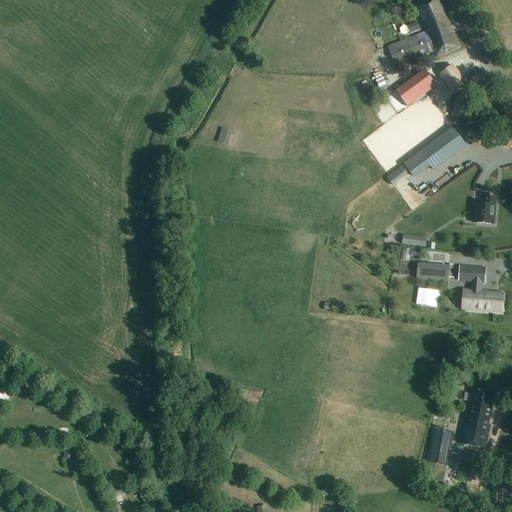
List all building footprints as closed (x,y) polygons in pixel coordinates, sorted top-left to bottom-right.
[(435,58),(445,54),(459,48),(454,35),(450,37),(448,31),(451,29),(447,18),(446,19),(437,0),(432,0),(418,6),(426,24),(423,25),(426,32),(388,47),(395,67),(432,52),(435,58)] [(373,58),(375,74),(382,73),(380,57),(373,58)] [(456,69),(443,75),(452,94),(465,88),(456,69)] [(424,70),(402,86),(413,102),(435,86),(424,70)] [(468,100),(456,98),(453,116),(464,118),(468,100)] [(222,128),(218,143),(228,146),(233,132),(222,128)] [(453,128),(419,153),(430,167),(434,172),(467,147),(453,128)] [(475,204),(473,224),(494,226),(496,206),(496,197),(485,196),(484,205),(475,204)] [(419,237),(418,246),(425,247),(427,238),(419,237)] [(501,314),(502,296),(485,294),(485,292),(480,292),(481,284),(483,284),(484,269),(461,267),(460,283),(471,284),(471,292),(463,291),(462,311),(501,314)] [(438,280),(437,272),(424,272),(424,281),(438,280)] [(493,397),(473,393),(471,404),(469,404),(460,446),(486,451),(493,414),(490,411),(493,397)] [(454,433),(435,429),(429,464),(447,467),(448,460),(446,459),(449,446),(451,447),(454,433)] [(72,447),(63,448),(64,460),(73,459),(72,447)] [(75,459),(75,471),(84,471),(84,459),(75,459)]
